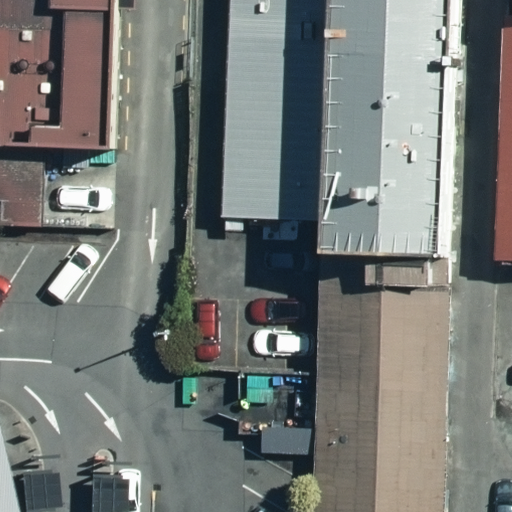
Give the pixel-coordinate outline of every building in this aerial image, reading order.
[(103,0),(0,0),(0,212),(99,215),(103,0)] [(464,0),(216,0),(211,199),(323,202),(322,244),(458,248),(464,0)] [(511,29),(508,29),(500,251),(511,251),(511,29)] [(442,511),(449,286),(326,282),(321,428),(321,454),(318,511),(442,511)] [(29,511),(4,413),(0,412),(0,511),(29,511)] [(321,428),(266,427),(266,434),(266,453),(316,454),(321,454),(321,428)] [(65,473),(59,473),(58,468),(27,471),(31,511),(47,511),(63,510),(62,508),(68,507),(65,473)] [(134,511),(134,478),(128,478),(128,473),(97,473),(97,511),(134,511)]
